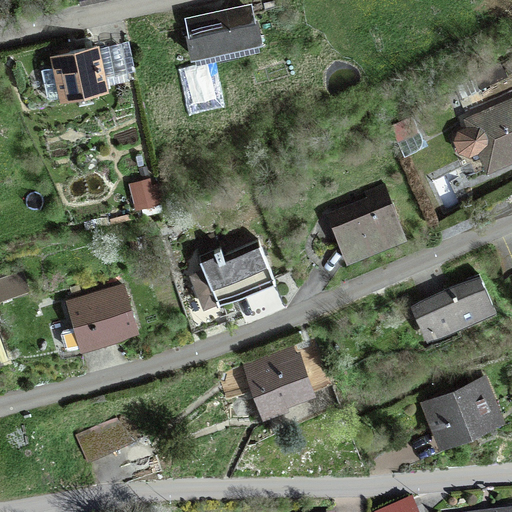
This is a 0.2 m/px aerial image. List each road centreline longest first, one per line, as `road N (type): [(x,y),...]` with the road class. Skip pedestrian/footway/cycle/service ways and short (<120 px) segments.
road 1 (residential): [(0,406),(275,324),(511,218)]
road 2 (residential): [(27,511),(151,493),(511,475)]
road 3 (residential): [(177,0),(0,37)]
